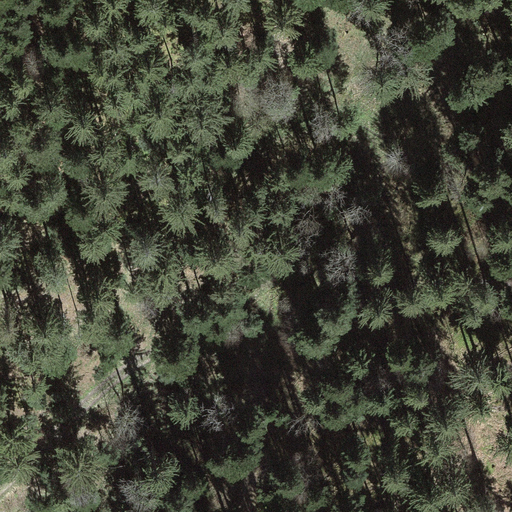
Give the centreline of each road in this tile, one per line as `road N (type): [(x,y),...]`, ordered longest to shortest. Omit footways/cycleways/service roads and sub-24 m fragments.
road 1 (track): [(0,282),(30,281),(215,190),(283,127),(328,120),(390,150),(419,182),(429,328),(459,375)]
road 2 (track): [(248,511),(258,393),(246,349),(227,337),(195,338),(134,364),(0,488)]
